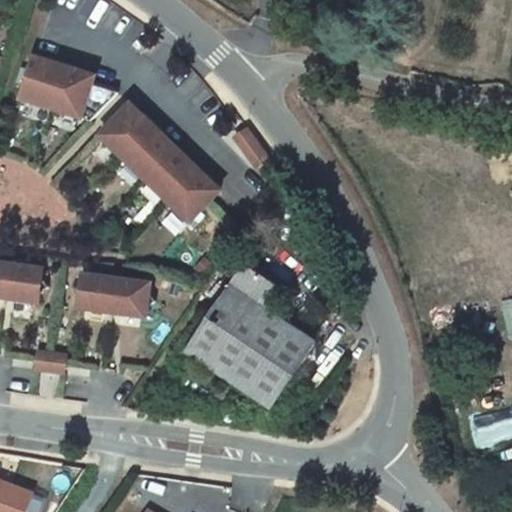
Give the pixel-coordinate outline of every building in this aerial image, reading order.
[(46,61),(36,58),(34,66),(43,69),(46,61)] [(53,110),(66,68),(46,61),(43,69),(34,66),(32,71),(27,85),(23,100),(53,110)] [(32,71),(24,68),(19,82),(27,85),(32,71)] [(87,74),(66,68),(53,110),(93,122),(120,93),(94,85),(84,82),(87,74)] [(96,77),(87,74),(84,82),(94,85),(96,77)] [(132,118),(139,112),(131,105),(125,111),(132,118)] [(125,111),(101,137),(124,159),(154,127),(139,112),(132,118),(125,111)] [(154,127),(124,159),(147,180),(170,154),(164,148),(170,142),(154,127)] [(252,133),(249,129),(235,139),(238,143),(252,133)] [(252,133),(238,143),(253,164),(267,154),(252,133)] [(177,149),(170,142),(164,148),(170,154),(177,149)] [(183,155),(177,149),(170,154),(178,161),(183,155)] [(178,161),(170,154),(147,180),(169,201),(199,170),(183,155),(178,161)] [(267,154),(253,164),(257,169),(271,159),(267,154)] [(214,185),(199,170),(169,201),(173,205),(187,218),(192,223),(216,198),(208,191),(214,185)] [(222,192),(214,185),(208,191),(216,198),(222,192)] [(179,228),(187,218),(173,205),(164,214),(179,228)] [(7,293),(11,265),(0,263),(0,298),(1,292),(7,293)] [(247,264),(188,353),(272,409),(316,343),(273,314),(288,292),(247,264)] [(11,265),(7,293),(13,294),(12,300),(40,304),(44,270),(11,265)] [(85,275),(81,308),(109,312),(109,306),(115,307),(119,279),(85,275)] [(153,284),(119,279),(115,307),(121,307),(121,314),(148,317),(153,284)] [(48,354),(40,352),(39,361),(47,363),(48,354)] [(59,355),(48,354),(47,363),(39,361),(38,370),(65,374),(66,365),(58,364),(59,355)] [(67,356),(59,355),(58,364),(66,365),(67,356)] [(27,511),(34,495),(0,482),(0,511),(27,511)]
